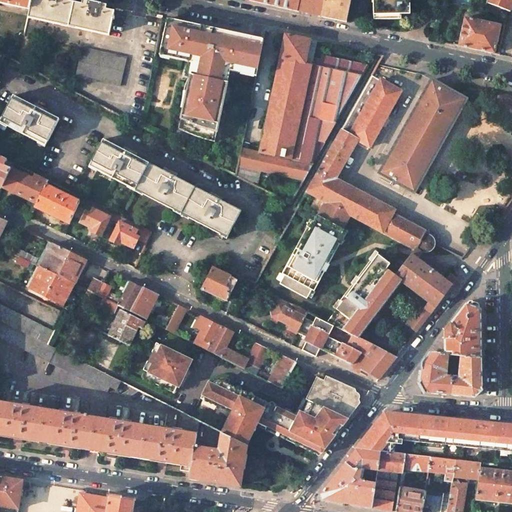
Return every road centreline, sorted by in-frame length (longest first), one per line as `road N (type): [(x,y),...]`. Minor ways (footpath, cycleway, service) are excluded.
road 1 (residential): [(0,212),(383,394)]
road 2 (residential): [(511,73),(179,0)]
road 3 (residential): [(0,461),(287,509)]
road 4 (tertiary): [(383,394),(502,237)]
road 5 (residential): [(505,412),(502,237)]
road 6 (tertiary): [(287,509),(383,394)]
road 7 (residential): [(383,394),(505,412)]
